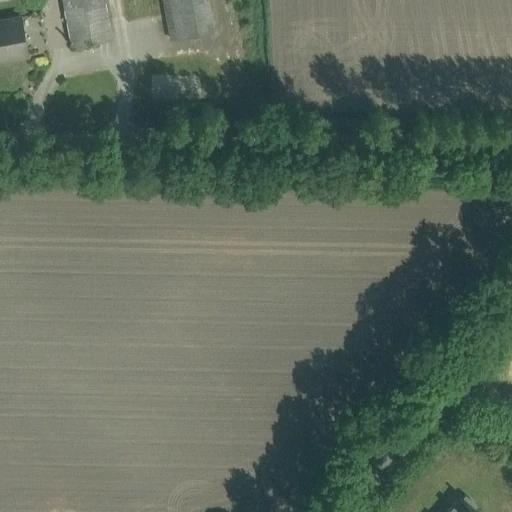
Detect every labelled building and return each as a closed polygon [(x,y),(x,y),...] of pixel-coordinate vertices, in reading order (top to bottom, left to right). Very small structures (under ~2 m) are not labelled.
[(111,39),(107,19),(103,0),(62,0),(66,17),(70,41),(69,41),(70,44),(71,44),(72,46),(111,39)] [(213,31),(210,11),(207,0),(163,0),(167,19),(171,38),(213,31)] [(0,59),(27,55),(23,35),(20,17),(0,20),(0,59)] [(199,99),(200,75),(151,74),(150,98),(199,99)] [(463,498),(460,495),(445,511),(478,511),(474,507),(476,505),(465,495),(463,498)]
